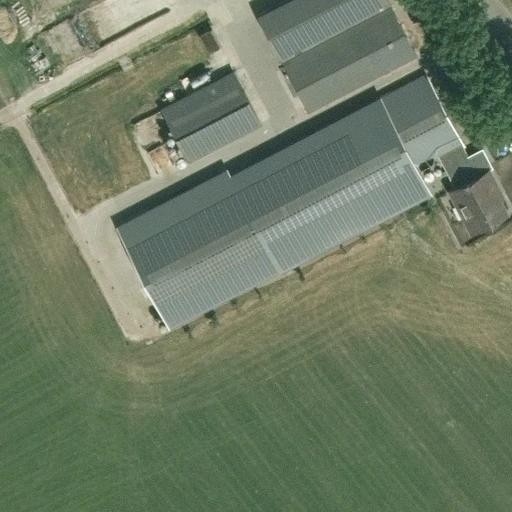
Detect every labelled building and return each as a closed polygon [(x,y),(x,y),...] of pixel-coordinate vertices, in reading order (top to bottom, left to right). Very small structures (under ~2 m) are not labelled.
[(111,0),(51,30),(67,61),(173,8),(168,0),(111,0)] [(308,113),(415,56),(385,0),(312,0),(262,26),(308,113)] [(160,110),(187,162),(259,124),(232,73),(160,110)] [(438,159),(460,148),(461,147),(423,75),(227,177),(225,174),(118,230),(165,321),(166,322),(274,267),(276,270),(427,193),(416,171),(438,159)] [(152,147),(159,163),(172,157),(164,141),(152,147)] [(486,147),(471,153),(478,170),(493,164),(486,147)] [(438,159),(453,188),(448,190),(469,231),(472,230),(475,232),(484,228),(484,223),(505,213),(492,188),(495,186),(487,170),(475,176),(460,148),(438,159)]
